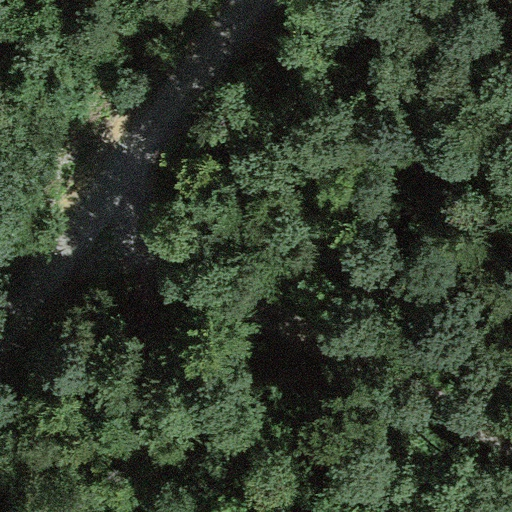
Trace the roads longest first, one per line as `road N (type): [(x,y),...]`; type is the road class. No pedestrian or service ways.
road 1 (track): [(511,437),(79,227)]
road 2 (track): [(251,0),(79,227)]
road 3 (track): [(79,227),(0,330)]
